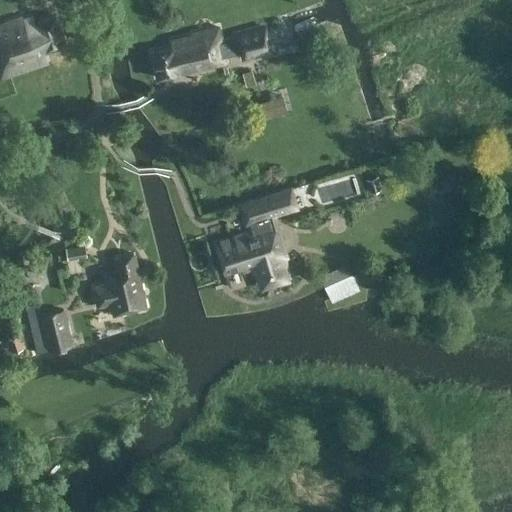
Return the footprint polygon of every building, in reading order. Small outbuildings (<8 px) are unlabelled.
[(64,44),(55,15),(33,22),(31,17),(22,20),(21,17),(0,24),(0,71),(1,75),(13,70),(14,72),(46,60),(43,50),(64,44)] [(241,59),(261,54),(272,50),(265,25),(234,33),(241,59)] [(226,61),(217,27),(191,33),(192,35),(170,40),(172,47),(150,52),(156,77),(226,61)] [(265,64),(271,80),(281,77),(276,60),(265,64)] [(290,186),(238,202),(245,225),(249,224),(251,231),(240,235),(240,236),(235,238),(234,236),(215,243),(224,272),(241,267),(242,271),(254,267),(259,284),(287,275),(281,258),(286,257),(273,215),(297,208),(290,186)] [(67,259),(86,256),(84,244),(65,247),(67,259)] [(112,305),(113,313),(144,305),(132,254),(113,258),(116,273),(105,275),(107,283),(91,287),(96,308),(112,305)] [(344,265),(319,276),(329,303),(359,290),(357,285),(361,284),(362,268),(348,274),(344,265)] [(36,303),(23,306),(35,355),(73,346),(64,308),(39,314),(36,303)] [(19,335),(9,339),(11,351),(22,348),(19,335)]
